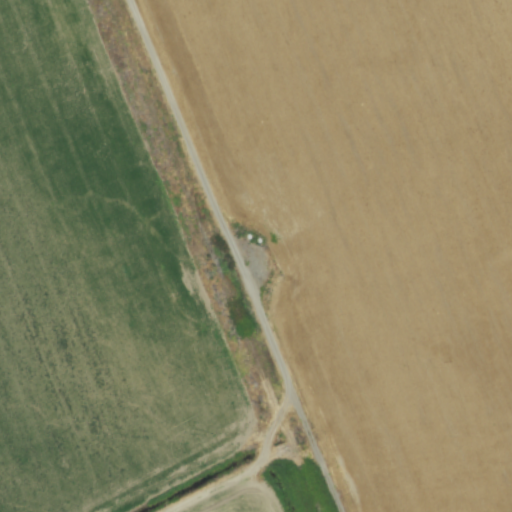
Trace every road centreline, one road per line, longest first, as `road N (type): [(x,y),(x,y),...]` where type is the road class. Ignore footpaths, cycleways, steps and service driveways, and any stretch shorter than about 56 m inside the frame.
road 1 (track): [(289,391),(128,0)]
road 2 (track): [(166,511),(249,469),(289,391)]
road 3 (track): [(289,391),(340,511)]
